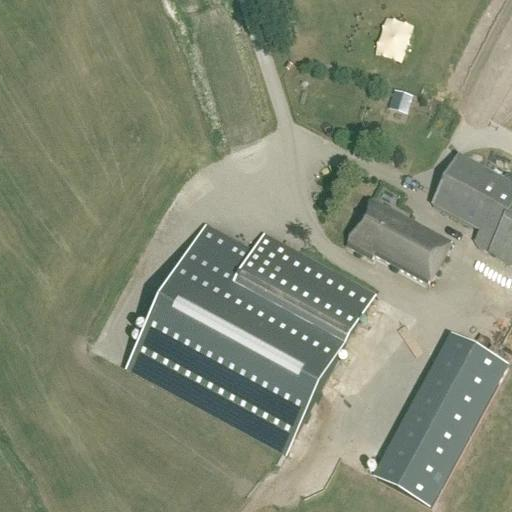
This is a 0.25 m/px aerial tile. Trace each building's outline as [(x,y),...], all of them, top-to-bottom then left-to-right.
[(193,0),(197,11),(212,7),(209,0),(193,0)] [(511,189),(459,159),(431,208),(478,235),(473,244),(478,251),(511,270),(511,189)] [(453,247),(373,203),(347,250),(348,250),(373,263),(375,259),(430,289),(453,247)] [(290,455),(375,298),(265,238),(255,256),(207,231),(131,371),(130,373),(136,376),(136,375),(285,455),(285,457),(288,459),(290,456),(290,455)] [(511,275),(498,269),(494,277),(511,285),(511,275)] [(499,389),(509,370),(456,342),(446,360),(499,389)] [(431,511),(499,389),(446,360),(379,485),(378,487),(424,511),(431,511)]
